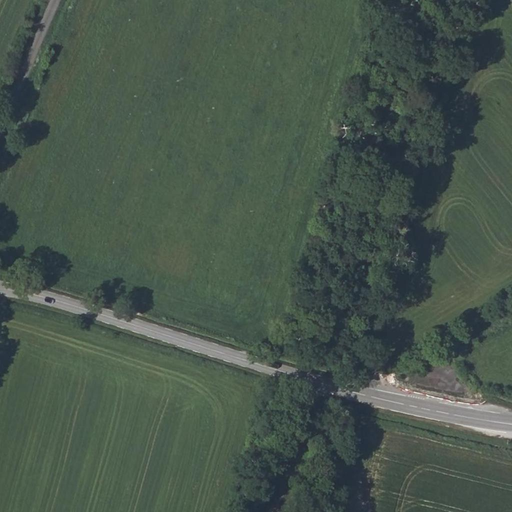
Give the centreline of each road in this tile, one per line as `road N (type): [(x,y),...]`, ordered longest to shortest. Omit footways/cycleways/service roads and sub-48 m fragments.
road 1 (tertiary): [(0,289),(308,378),(511,422)]
road 2 (unclassified): [(0,138),(57,0)]
road 3 (track): [(270,511),(308,378)]
road 4 (track): [(422,407),(448,361),(475,333),(511,313)]
